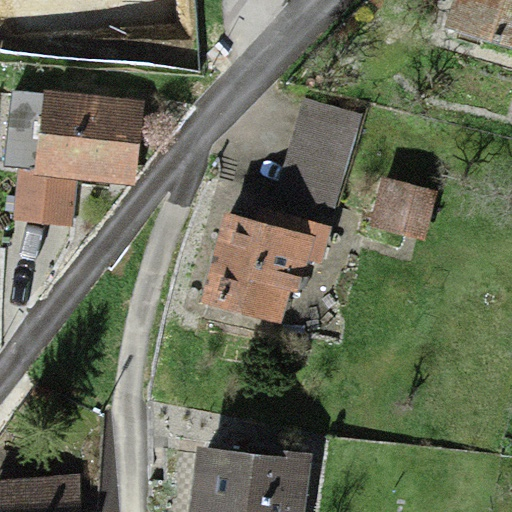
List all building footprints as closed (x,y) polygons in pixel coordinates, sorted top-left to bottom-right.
[(511,0),(472,0),(462,31),(511,48),(511,0)] [(138,105),(41,95),(33,170),(131,180),(138,105)] [(432,206),(392,192),(387,208),(409,216),(401,236),(419,243),(432,206)] [(238,222),(210,311),(288,335),(298,304),(309,307),(320,272),(327,274),(338,239),(276,219),(272,232),(238,222)] [(205,470),(200,511),(296,511),(300,474),(267,470),(266,477),(205,470)] [(0,492),(0,511),(82,511),(83,490),(0,492)]
